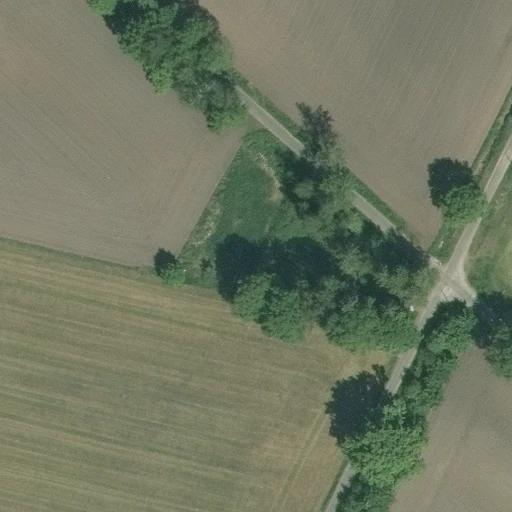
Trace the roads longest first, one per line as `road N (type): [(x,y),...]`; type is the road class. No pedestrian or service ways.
road 1 (residential): [(120,0),(448,285)]
road 2 (residential): [(335,511),(448,285)]
road 3 (residential): [(448,285),(511,154)]
